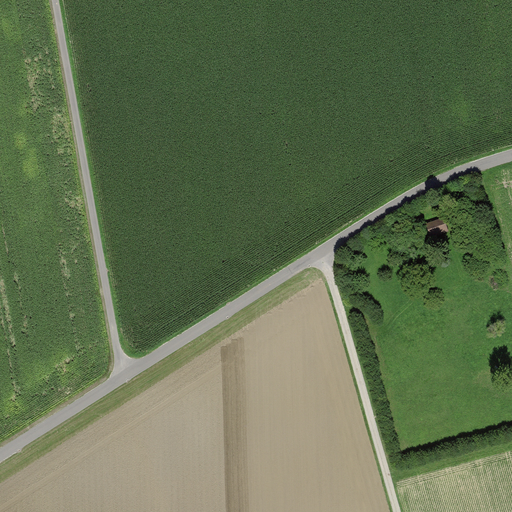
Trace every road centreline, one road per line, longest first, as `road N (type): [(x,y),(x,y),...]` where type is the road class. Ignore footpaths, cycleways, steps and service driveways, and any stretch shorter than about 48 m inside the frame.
road 1 (unclassified): [(511,157),(427,188),(0,459)]
road 2 (track): [(124,380),(56,0)]
road 3 (track): [(403,511),(330,249)]
